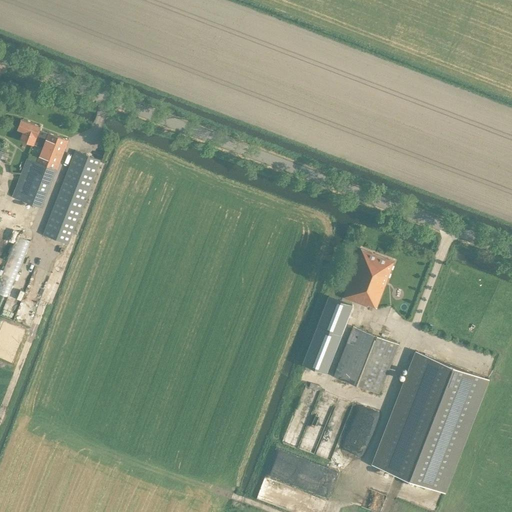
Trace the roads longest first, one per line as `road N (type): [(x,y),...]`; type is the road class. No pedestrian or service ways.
road 1 (tertiary): [(511,252),(0,56)]
road 2 (track): [(0,418),(43,303)]
